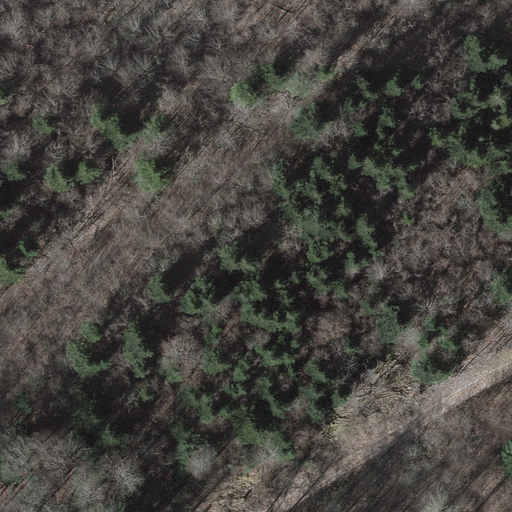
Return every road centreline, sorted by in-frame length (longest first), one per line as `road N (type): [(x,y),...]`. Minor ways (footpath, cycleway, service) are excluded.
road 1 (track): [(0,322),(223,179),(473,0)]
road 2 (track): [(276,511),(511,374)]
